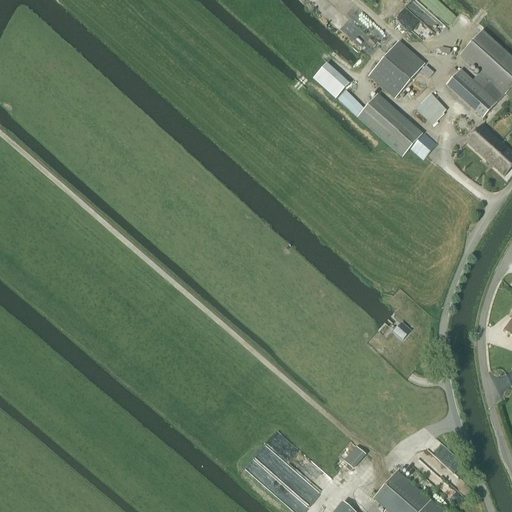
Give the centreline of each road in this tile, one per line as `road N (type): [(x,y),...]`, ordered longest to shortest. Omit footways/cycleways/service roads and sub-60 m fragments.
road 1 (track): [(371,511),(360,500),(375,458),(0,133)]
road 2 (unclassified): [(490,511),(449,393),(440,335),(456,275),(511,181)]
road 3 (unclassified): [(511,466),(481,343),(487,302),(511,251)]
road 4 (track): [(437,89),(436,68),(354,0)]
